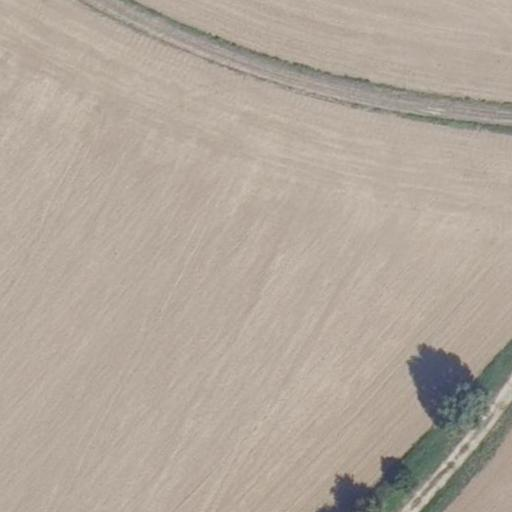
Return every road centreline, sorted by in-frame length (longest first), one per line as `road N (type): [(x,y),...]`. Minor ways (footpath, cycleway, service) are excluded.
road 1 (track): [(95,0),(251,68),(406,110),(511,117)]
road 2 (track): [(409,511),(511,388)]
